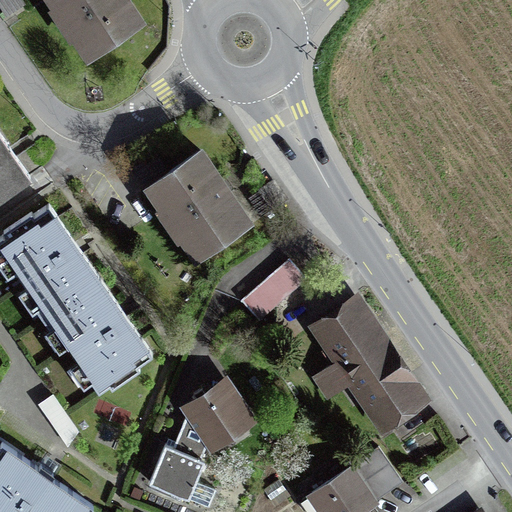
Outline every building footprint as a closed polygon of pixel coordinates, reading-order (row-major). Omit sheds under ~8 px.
[(45,0),(89,65),(148,26),(130,0),(45,0)] [(0,193),(30,171),(0,132),(0,193)] [(145,192),(196,268),(256,228),(204,152),(145,192)] [(51,204),(0,237),(101,392),(152,359),(130,325),(79,247),(51,204)] [(242,304),(259,324),(307,284),(290,263),(242,304)] [(351,300),(316,325),(339,358),(315,375),(329,395),(355,376),(386,420),(420,397),(351,300)] [(209,437),(214,442),(251,419),(224,380),(187,403),(189,408),(177,435),(203,445),(209,437)] [(58,399),(44,408),(69,447),(79,432),(58,399)] [(205,459),(198,456),(203,445),(177,435),(172,446),(167,443),(151,480),(189,496),(205,459)] [(4,442),(0,448),(0,511),(90,511),(93,505),(48,474),(4,442)] [(354,511),(400,478),(376,445),(301,501),(309,511),(354,511)]
